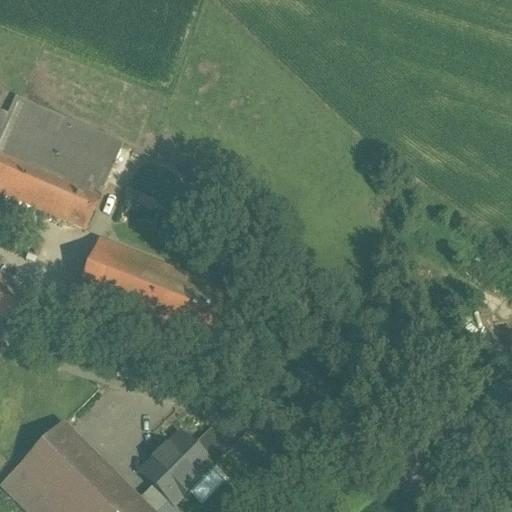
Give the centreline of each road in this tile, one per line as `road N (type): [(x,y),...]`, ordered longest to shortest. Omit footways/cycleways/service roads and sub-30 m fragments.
road 1 (unclassified): [(408,493),(199,402),(27,351),(0,335)]
road 2 (unclassified): [(511,410),(408,493)]
